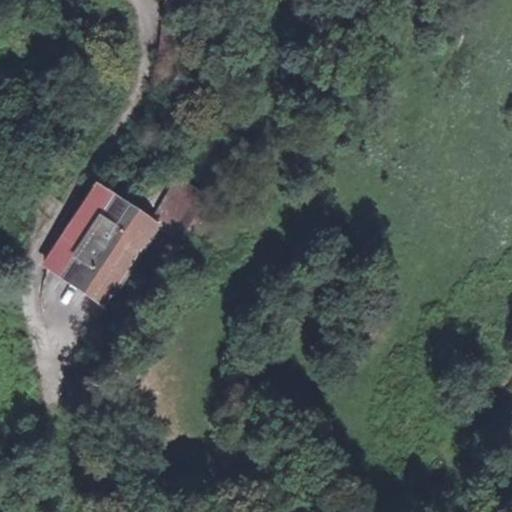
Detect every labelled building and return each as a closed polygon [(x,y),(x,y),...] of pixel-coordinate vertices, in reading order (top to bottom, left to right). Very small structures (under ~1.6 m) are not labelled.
[(173,0),(168,33),(190,39),(196,0),(173,0)] [(187,58),(190,39),(168,33),(164,54),(181,57),(187,58)] [(181,57),(164,54),(159,53),(156,69),(178,74),(181,57)] [(150,222),(156,225),(173,235),(180,223),(164,214),(184,183),(179,180),(150,222)] [(164,214),(180,223),(197,234),(212,210),(207,206),(210,200),(184,183),(164,214)] [(106,302),(156,225),(150,222),(98,188),(48,266),(106,302)]
